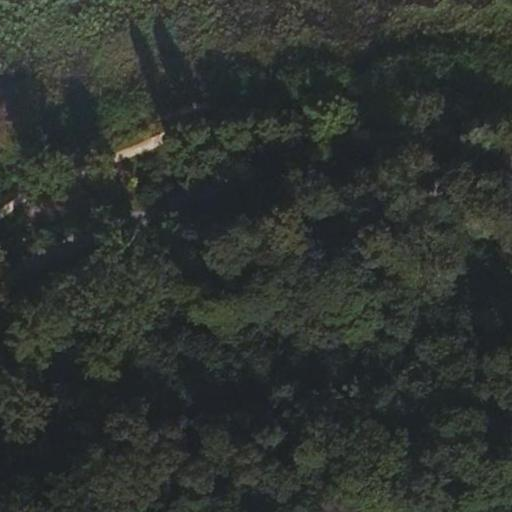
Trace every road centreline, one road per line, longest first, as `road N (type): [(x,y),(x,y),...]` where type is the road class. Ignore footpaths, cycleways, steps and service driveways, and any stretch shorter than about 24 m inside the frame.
road 1 (track): [(0,274),(121,221),(245,185),(350,166),(511,176)]
road 2 (track): [(364,511),(121,221)]
